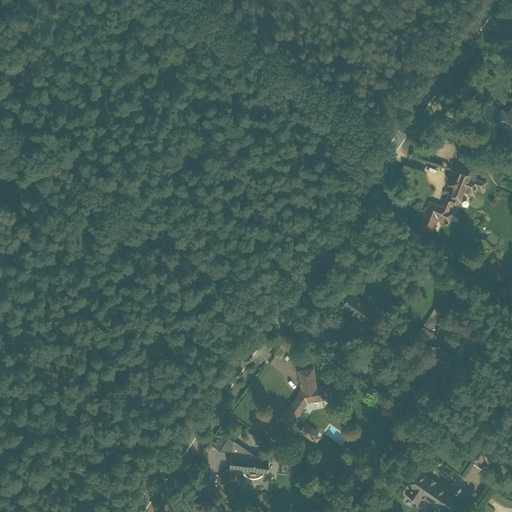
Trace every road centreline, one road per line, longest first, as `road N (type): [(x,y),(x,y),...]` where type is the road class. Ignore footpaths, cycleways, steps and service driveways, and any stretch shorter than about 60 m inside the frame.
road 1 (residential): [(498,0),(272,320)]
road 2 (residential): [(511,481),(272,320)]
road 3 (residential): [(272,320),(139,511)]
